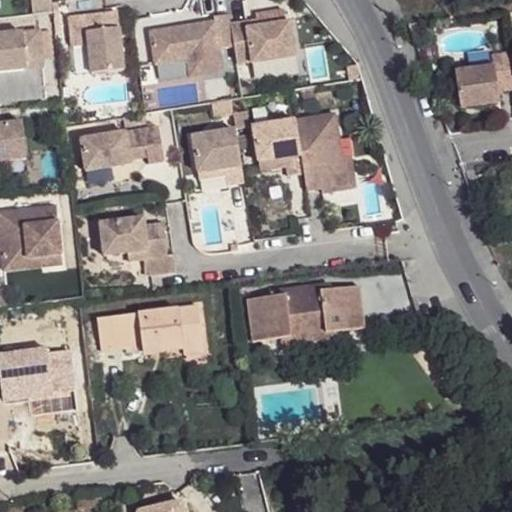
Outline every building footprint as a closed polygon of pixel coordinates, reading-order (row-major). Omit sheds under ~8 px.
[(124,74),(118,17),(69,22),(73,52),(88,51),(90,77),(124,74)] [(233,52),(229,29),(228,19),(210,22),(211,26),(147,36),(154,70),(186,64),(188,82),(220,77),(216,53),(233,52)] [(233,52),(235,68),(253,65),(253,69),(297,62),(292,27),(245,34),(244,26),(229,29),(233,52)] [(43,35),(0,38),(0,75),(30,73),(29,64),(46,63),(43,35)] [(506,91),(505,77),(501,50),(486,52),(487,65),(448,70),(454,108),(493,104),(491,93),(506,91)] [(230,104),(211,107),(213,121),(232,117),(230,104)] [(144,117),(122,121),(123,131),(145,127),(144,117)] [(335,118),(295,124),(303,178),(305,195),(320,193),(321,197),(354,192),(349,162),(341,163),(335,118)] [(295,124),(252,130),(257,166),(283,163),(284,170),(286,180),(303,178),(295,124)] [(25,126),(0,128),(0,165),(29,163),(25,126)] [(158,131),(80,143),(84,175),(129,168),(127,156),(145,153),(147,167),(163,165),(158,131)] [(234,134),(191,140),(196,176),(223,173),(224,181),(225,189),(242,187),(234,134)] [(283,163),(257,166),(258,174),(284,170),(283,163)] [(223,173),(196,176),(197,185),(224,181),(223,173)] [(57,211),(0,215),(0,236),(2,264),(45,260),(46,270),(62,268),(57,211)] [(143,221),(100,224),(103,257),(126,255),(127,264),(143,263),(143,278),(175,276),(172,259),(166,259),(164,237),(156,238),(155,228),(144,229),(143,221)] [(163,227),(155,228),(156,238),(164,237),(163,227)] [(45,260),(2,264),(4,274),(46,270),(45,260)] [(8,292),(0,293),(0,310),(10,309),(8,292)] [(353,297),(246,310),(250,348),(358,335),(353,297)] [(0,329),(28,326),(25,307),(10,309),(0,310),(0,329)] [(179,353),(197,350),(192,314),(93,327),(98,359),(138,354),(139,358),(179,353)] [(198,360),(197,350),(179,353),(180,362),(198,360)]
